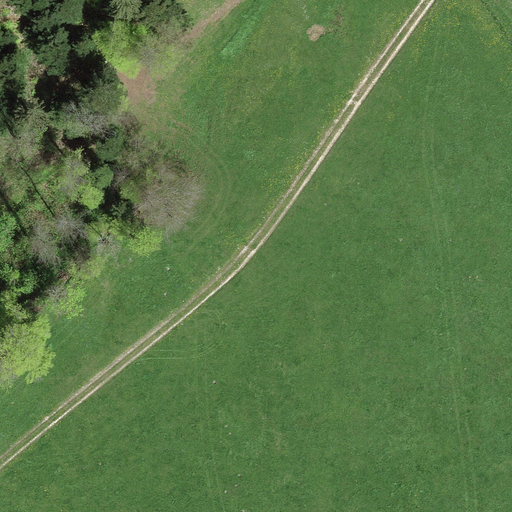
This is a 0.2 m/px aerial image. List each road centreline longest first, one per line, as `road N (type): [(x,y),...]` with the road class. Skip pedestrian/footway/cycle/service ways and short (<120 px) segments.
road 1 (track): [(0,471),(226,277),(432,0)]
road 2 (track): [(0,224),(111,141),(258,0)]
